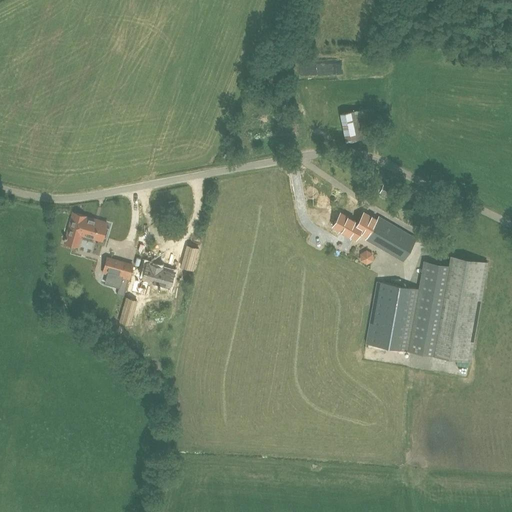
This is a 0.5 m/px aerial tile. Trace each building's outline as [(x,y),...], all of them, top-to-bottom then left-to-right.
[(375,135),(369,107),(340,113),(346,141),(375,135)] [(397,201),(401,191),(385,183),(380,193),(397,201)] [(85,216),(73,212),(64,242),(77,246),(80,234),(102,240),(103,236),(106,237),(108,228),(105,227),(106,224),(94,220),(94,219),(85,217),(85,216)] [(403,261),(417,238),(379,216),(377,219),(364,212),(358,223),(348,217),(341,230),(355,239),(360,231),(368,236),(366,239),(403,261)] [(182,241),(179,257),(192,259),(195,244),(182,241)] [(373,255),(366,251),(360,254),(360,262),(366,265),(372,262),(373,255)] [(489,263),(451,256),(450,264),(426,259),(421,289),(377,281),(366,343),(398,349),(422,354),(457,360),(471,362),(489,263)] [(120,262),(106,258),(101,278),(106,280),(105,286),(112,288),(119,289),(117,296),(124,297),(132,265),(120,262)] [(176,270),(144,263),(142,275),(136,274),(131,295),(149,299),(152,286),(172,291),(176,270)] [(130,324),(137,300),(126,297),(119,321),(130,324)]
